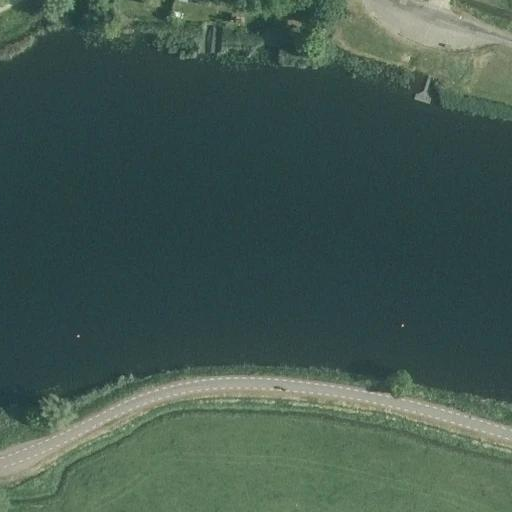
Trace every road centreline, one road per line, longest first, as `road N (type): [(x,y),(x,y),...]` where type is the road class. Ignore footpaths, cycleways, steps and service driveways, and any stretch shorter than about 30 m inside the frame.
road 1 (unclassified): [(0,465),(117,412),(222,385),(362,396),(511,433)]
road 2 (unclassified): [(388,0),(511,43)]
